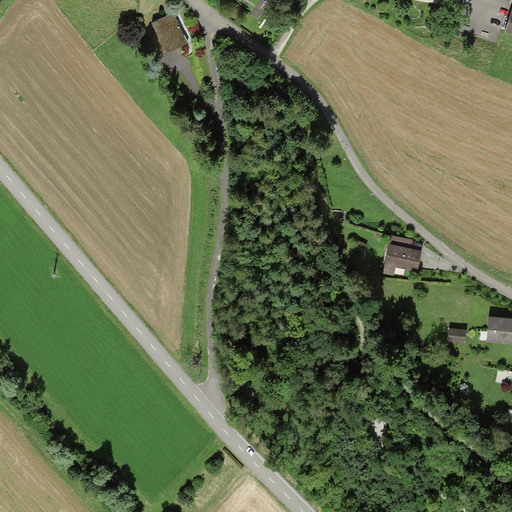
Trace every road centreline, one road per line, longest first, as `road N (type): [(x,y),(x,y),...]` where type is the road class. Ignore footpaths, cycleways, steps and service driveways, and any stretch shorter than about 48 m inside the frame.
road 1 (tertiary): [(0,167),(303,511)]
road 2 (residential): [(195,0),(316,97),(366,182),(426,238),(511,295)]
road 3 (track): [(356,365),(380,445),(464,511)]
